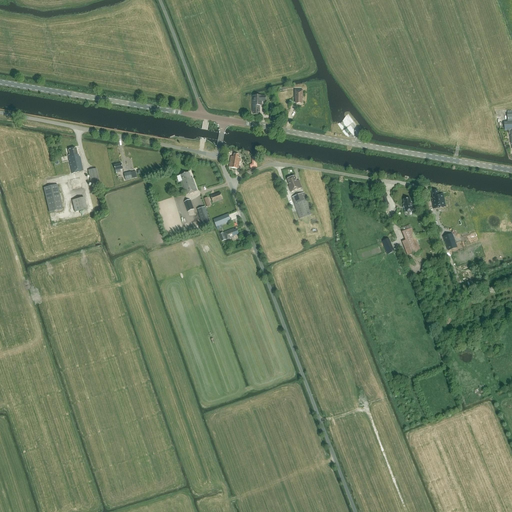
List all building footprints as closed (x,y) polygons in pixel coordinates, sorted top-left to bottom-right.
[(253,96),(252,112),(254,112),(254,114),(258,114),(258,113),(260,113),(260,106),(262,106),(262,102),(266,102),(266,96),(253,96)] [(69,155),(68,155),(69,158),(68,158),(69,161),(72,173),(83,171),(80,157),(79,157),(78,154),(77,154),(76,148),(68,150),(69,155)] [(239,169),(241,158),(239,158),(239,155),(234,154),(233,157),(231,157),(229,168),(239,169)] [(120,170),(123,169),(122,164),(114,166),(116,173),(121,172),(120,170)] [(92,187),(100,185),(96,169),(88,170),(92,187)] [(132,179),(131,172),(124,174),(126,181),(132,179)] [(186,195),(197,191),(193,178),(191,178),(189,172),(181,175),(183,181),(182,182),(186,195)] [(295,176),(287,179),(289,186),(288,186),(291,192),(302,188),(299,180),(297,181),(295,176)] [(49,212),(63,209),(57,185),(43,188),(49,212)] [(431,196),(433,209),(446,207),(445,205),(444,205),(444,201),(445,201),(444,194),(438,195),(437,190),(432,191),(433,195),(431,196)] [(223,199),(220,193),(211,196),(213,203),(223,199)] [(312,214),(305,196),(304,193),(292,197),(293,201),(300,219),(312,214)] [(72,200),(75,212),(87,209),(84,198),(72,200)] [(410,198),(404,200),(404,204),(403,204),(405,213),(413,211),(412,202),(411,202),(410,198)] [(188,212),(194,209),(190,200),(184,202),(188,212)] [(197,209),(199,214),(201,222),(209,219),(205,207),(197,209)] [(223,218),(214,222),(216,227),(225,223),(223,218)] [(421,251),(416,238),(410,225),(402,228),(404,232),(402,232),(406,241),(402,242),(408,256),(421,251)] [(225,233),(220,235),(222,242),(234,238),(233,236),(239,234),(237,229),(235,230),(234,229),(225,233)] [(452,234),(444,237),(448,250),(457,247),(452,234)] [(382,242),(388,255),(395,252),(389,239),(382,242)] [(442,324),(447,327),(452,320),(447,317),(442,324)]
